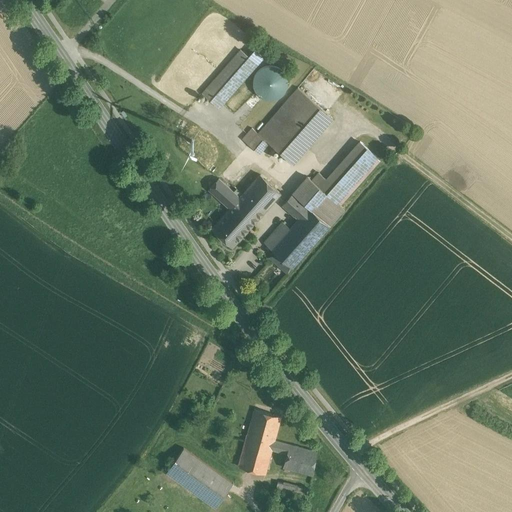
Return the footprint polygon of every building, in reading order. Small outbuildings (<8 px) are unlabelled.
[(240,50),(203,92),(220,107),(257,65),(240,50)] [(257,65),(220,107),(248,132),(252,128),(258,133),(298,87),(264,57),(257,65)] [(333,118),(298,87),(258,133),(264,139),(269,143),(293,164),(333,118)] [(248,132),(242,139),(248,144),(258,133),(252,128),(248,132)] [(258,133),(248,144),(255,150),(264,139),(258,133)] [(264,139),(255,150),(259,154),(269,143),(264,139)] [(323,176),(316,184),(340,205),(380,160),(356,139),(323,176)] [(319,172),(312,180),(316,184),(323,176),(319,172)] [(240,197),(233,204),(254,223),(281,193),(260,174),(240,197)] [(307,176),(300,184),(293,193),(309,207),(330,225),(330,226),(344,209),(340,205),(316,184),(312,180),(307,176)] [(240,197),(219,178),(209,189),(230,208),(233,204),(240,197)] [(309,207),(293,193),(282,205),(291,212),(298,219),(309,207)] [(230,208),(212,228),(233,247),(254,223),(233,204),(230,208)] [(281,238),(271,249),(274,251),(284,260),(292,267),(330,225),(309,207),(298,219),(290,228),(281,238)] [(282,222),(274,231),(281,238),(290,228),(282,222)] [(274,231),(264,242),(271,249),(281,238),(274,231)] [(284,260),(274,251),(269,257),(279,266),(284,260)] [(292,267),(284,260),(279,266),(287,273),(292,267)] [(281,416),(254,408),(247,433),(274,441),(275,439),(281,416)] [(274,441),(247,433),(238,466),(265,473),(272,449),(274,441)] [(317,451),(275,439),(274,441),(272,449),(287,453),(315,460),(317,451)] [(233,482),(184,447),(166,472),(215,507),(233,482)] [(315,460),(287,453),(283,466),(312,474),(315,460)] [(283,482),(278,481),(275,490),(281,492),(283,482)] [(308,487),(284,481),(283,482),(281,492),(305,498),(308,487)]
